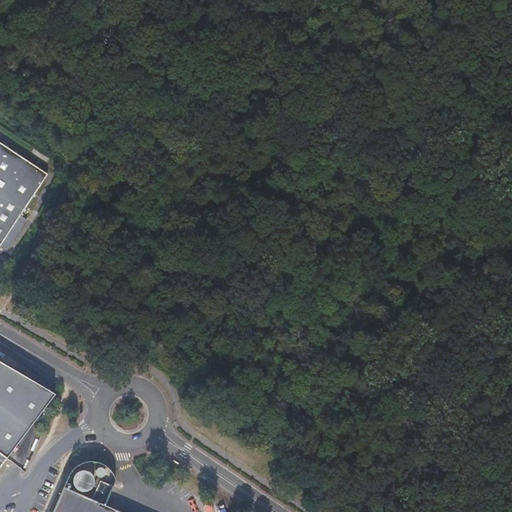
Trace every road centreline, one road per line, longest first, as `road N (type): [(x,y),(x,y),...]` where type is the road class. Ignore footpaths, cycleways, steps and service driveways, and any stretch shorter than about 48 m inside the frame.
road 1 (secondary): [(151,427),(278,511)]
road 2 (secondary): [(107,398),(0,333)]
